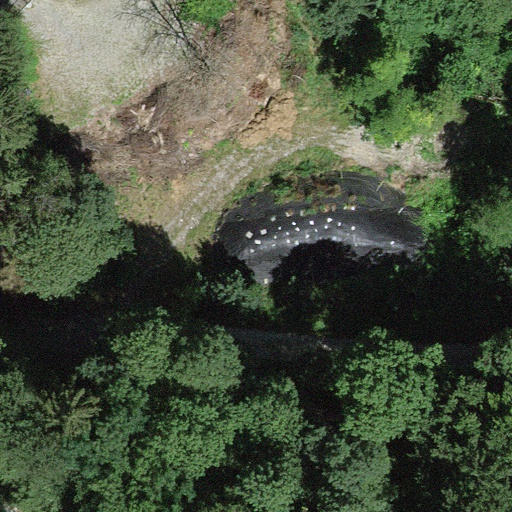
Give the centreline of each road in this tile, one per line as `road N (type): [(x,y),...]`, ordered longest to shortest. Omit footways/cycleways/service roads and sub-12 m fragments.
road 1 (residential): [(0,378),(143,405),(334,419),(511,411)]
road 2 (unclassified): [(0,341),(511,343)]
